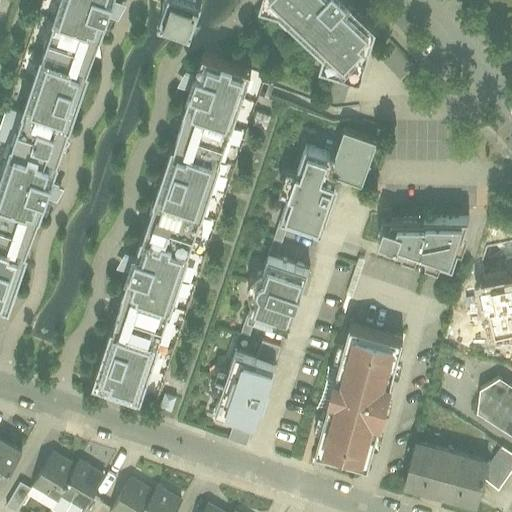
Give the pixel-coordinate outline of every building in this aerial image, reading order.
[(49,0),(0,146),(0,299),(8,302),(109,0),(49,0)] [(370,30),(337,0),(265,0),(263,10),(284,15),(321,56),(319,69),(357,78),(370,30)] [(129,270),(94,377),(148,395),(258,69),(203,51),(197,71),(191,69),(184,87),(190,89),(136,252),(130,250),(124,269),(129,270)] [(296,169),(288,192),(292,194),(285,215),(321,227),(336,183),(333,182),(337,171),(362,180),(376,139),(345,128),(336,156),(308,147),(300,170),(296,169)] [(472,217),(393,216),(390,224),(382,221),(376,238),(394,246),(397,240),(454,262),(472,217)] [(255,295),(248,314),(285,327),(307,269),(269,255),(264,271),(258,275),(255,279),(254,284),(255,295)] [(511,277),(483,283),(493,332),(511,328),(511,277)] [(346,326),(312,451),(366,465),(400,340),(346,326)] [(233,350),(213,412),(235,419),(229,436),(249,442),(279,349),(262,343),(258,357),(233,350)] [(481,389),(478,411),(511,432),(511,383),(500,376),(481,389)] [(485,478),(500,487),(511,469),(511,450),(458,414),(437,445),(414,439),(403,482),(479,502),(485,478)] [(0,491),(26,452),(0,435),(0,491)] [(54,454),(36,485),(59,498),(63,491),(85,503),(80,511),(96,511),(105,497),(92,490),(102,472),(79,459),(75,466),(54,454)] [(105,497),(96,511),(173,511),(178,505),(154,490),(150,497),(129,485),(118,504),(105,497)]
